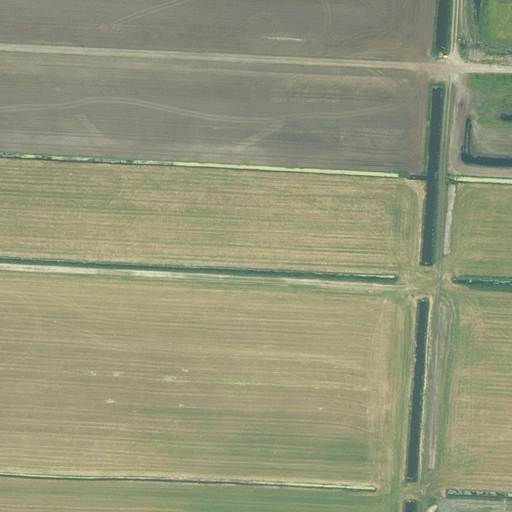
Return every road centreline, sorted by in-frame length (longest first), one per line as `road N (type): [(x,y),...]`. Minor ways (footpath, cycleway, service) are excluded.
road 1 (track): [(0,46),(511,69)]
road 2 (track): [(0,267),(425,283),(434,294)]
